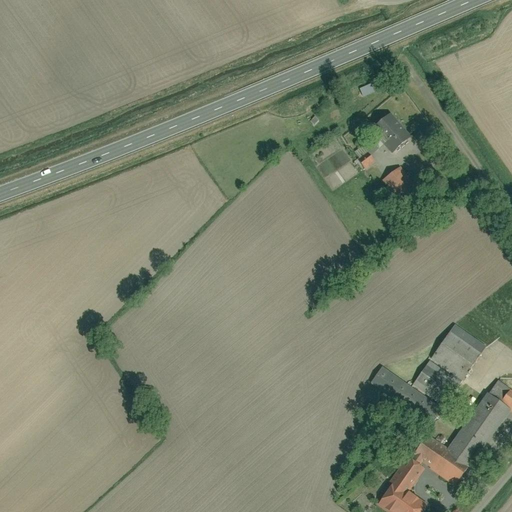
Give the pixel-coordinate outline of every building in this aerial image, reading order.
[(409,137),(390,115),(372,132),(391,153),(409,137)] [(330,143),(337,152),(347,144),(340,135),(330,143)] [(365,148),(356,153),(367,170),(376,164),(365,148)] [(416,189),(400,167),(380,183),(396,204),(416,189)] [(381,368),(368,387),(427,426),(439,408),(443,411),(485,349),(453,327),(412,388),(381,368)] [(407,460),(375,505),(385,511),(420,511),(426,505),(408,493),(423,472),(418,469),(422,464),(455,488),(509,411),(511,412),(511,391),(496,381),(448,450),(427,435),(409,461),(407,460)]
